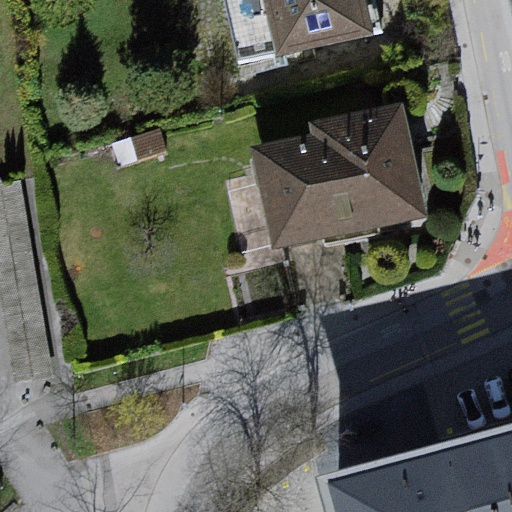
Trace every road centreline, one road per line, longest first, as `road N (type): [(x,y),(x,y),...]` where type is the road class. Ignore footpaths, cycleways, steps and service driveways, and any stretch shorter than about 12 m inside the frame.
road 1 (residential): [(165,511),(194,450),(223,424),(511,287)]
road 2 (residential): [(511,147),(482,0)]
